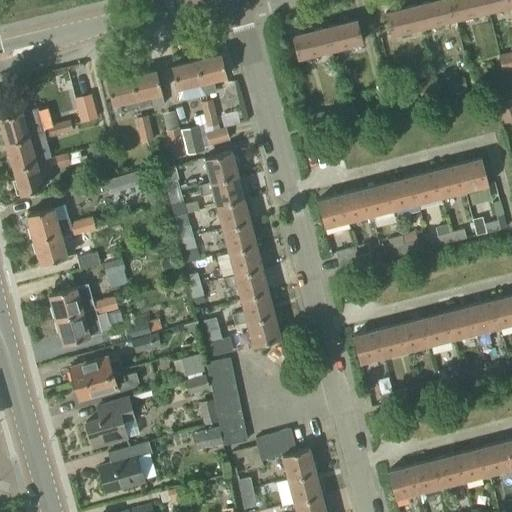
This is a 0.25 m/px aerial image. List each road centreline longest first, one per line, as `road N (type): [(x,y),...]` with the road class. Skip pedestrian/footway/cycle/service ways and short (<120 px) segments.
road 1 (residential): [(368,511),(237,0)]
road 2 (secondary): [(50,511),(0,330)]
road 3 (unclassified): [(38,46),(205,0)]
